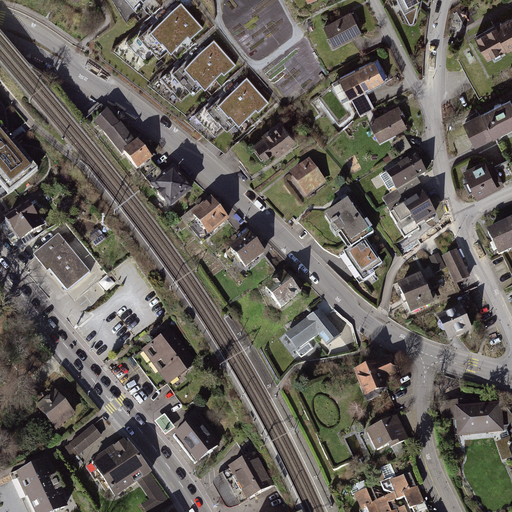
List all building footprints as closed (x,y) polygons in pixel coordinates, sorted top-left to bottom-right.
[(127,0),(138,11),(143,7),(151,17),(164,5),(159,0),(127,0)] [(396,0),(412,28),(421,0),(396,0)] [(204,27),(181,1),(161,19),(157,15),(127,41),(138,53),(139,52),(148,61),(156,54),(159,57),(169,48),(171,52),(188,37),(190,40),(204,27)] [(352,12),(325,25),(335,46),(363,32),(352,12)] [(511,18),(477,37),(489,60),(511,47),(511,18)] [(238,65),(215,39),(194,57),(190,53),(161,79),(171,91),(173,90),(182,99),(190,92),(192,95),(202,86),(205,89),(222,75),(224,78),(238,65)] [(378,59),(334,82),(343,101),(351,97),(360,115),(375,108),(366,90),(388,78),(378,59)] [(272,101),(249,75),(228,93),(224,89),(194,115),(205,127),(207,125),(215,135),(223,128),(226,131),(236,122),(239,125),(255,111),(258,113),(272,101)] [(511,100),(511,99),(465,122),(477,146),(511,128),(511,100)] [(399,106),(370,122),(381,143),(408,128),(403,120),(405,118),(399,106)] [(141,172),(154,161),(139,142),(136,143),(121,124),(119,125),(107,111),(95,123),(107,136),(123,158),(126,155),(140,173),(141,172)] [(264,137),(255,144),(266,159),(275,152),(278,155),(296,141),(280,121),(262,135),(264,137)] [(0,124),(0,184),(9,195),(39,170),(0,124)] [(407,141),(399,145),(402,152),(411,147),(407,141)] [(416,154),(382,176),(394,195),(420,179),(428,173),(416,154)] [(486,160),(465,170),(479,198),(505,185),(494,162),(489,164),(486,160)] [(154,161),(141,172),(171,210),(193,192),(174,167),(164,174),(154,161)] [(310,161),(291,174),(308,197),(326,184),(310,161)] [(420,179),(384,201),(392,215),(390,216),(405,238),(437,216),(429,203),(432,201),(420,179)] [(212,200),(193,217),(210,238),(230,221),(212,200)] [(350,201),(326,217),(333,227),(330,228),(337,238),(340,237),(349,251),(366,239),(372,235),(350,201)] [(29,203),(4,221),(22,245),(46,228),(29,203)] [(511,220),(487,233),(500,259),(511,253),(511,220)] [(248,234),(230,250),(247,270),(265,254),(248,234)] [(58,235),(33,256),(47,272),(49,270),(67,292),(90,273),(58,235)] [(383,264),(366,239),(349,251),(340,257),(359,284),(375,273),(373,271),(383,264)] [(441,254),(430,260),(437,274),(447,269),(455,287),(470,281),(457,252),(443,259),(441,254)] [(283,274),(262,290),(280,312),(300,295),(283,274)] [(420,278),(396,288),(410,319),(434,307),(420,278)] [(462,309),(438,321),(449,344),(474,333),(462,309)] [(322,310),(287,337),(299,352),(320,335),(329,347),(342,337),(322,310)] [(170,331),(142,351),(167,387),(196,367),(170,331)] [(391,360),(353,375),(364,403),(389,393),(385,382),(398,377),(391,360)] [(332,377),(299,392),(334,473),(355,463),(345,439),(357,434),(332,377)] [(56,392),(37,408),(56,431),(76,415),(56,392)] [(472,402),(446,404),(448,423),(456,422),(458,440),(504,436),(501,405),(472,408),(472,402)] [(165,416),(155,423),(165,437),(175,429),(165,416)] [(400,416),(368,432),(378,454),(392,448),(393,451),(411,443),(400,416)] [(197,418),(174,436),(197,466),(220,448),(197,418)] [(93,426),(69,445),(79,457),(103,438),(93,426)] [(125,441),(92,465),(116,499),(137,484),(149,501),(141,507),(144,511),(157,511),(170,503),(125,441)] [(255,455),(228,470),(247,504),(274,489),(255,455)] [(49,460),(17,474),(33,511),(64,511),(71,509),(49,460)] [(428,511),(417,488),(415,489),(409,475),(389,483),(394,496),(397,502),(404,500),(408,507),(409,511),(412,511),(428,511)] [(372,488),(354,496),(360,511),(363,511),(366,511),(377,511),(374,504),(377,502),(372,488)] [(394,496),(377,502),(374,504),(377,511),(396,511),(389,511),(387,506),(397,502),(394,496)]
